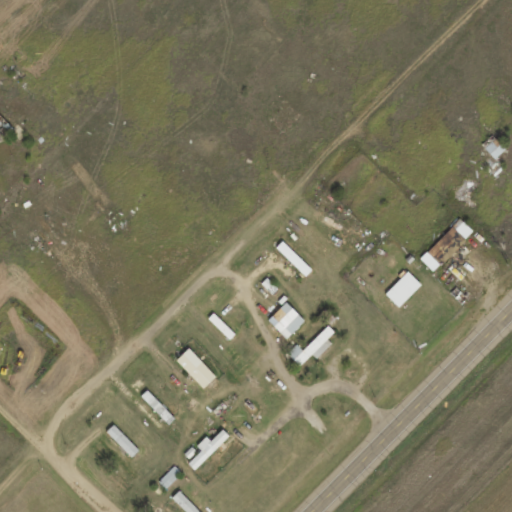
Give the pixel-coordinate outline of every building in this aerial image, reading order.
[(505,148),(495,137),(484,147),(494,158),(505,148)] [(305,275),(312,268),(282,239),(275,246),(305,275)] [(419,257),(433,271),(440,264),(426,250),(419,257)] [(421,284),(408,270),(384,292),(397,306),(421,284)] [(304,319),(284,301),(267,320),(286,338),(304,319)] [(334,331),(328,324),(302,349),(296,343),(287,352),(300,366),(313,354),(316,357),(332,343),(327,338),(334,331)] [(216,376),(188,347),(175,359),(203,388),(216,376)] [(105,431),(131,456),(139,448),(113,423),(105,431)] [(195,469),(230,436),(222,428),(210,439),(206,435),(194,446),(193,444),(184,452),(190,459),(187,461),(195,469)] [(159,479),(166,487),(182,472),(175,465),(159,479)] [(200,511),(179,489),(171,496),(186,511),(200,511)]
